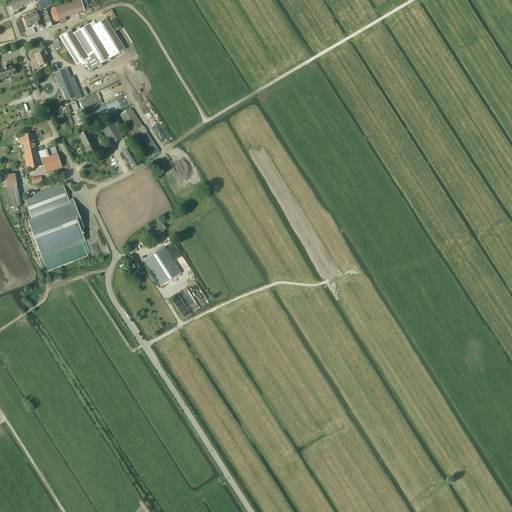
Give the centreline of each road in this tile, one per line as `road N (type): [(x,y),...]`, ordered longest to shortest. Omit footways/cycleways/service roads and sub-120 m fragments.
road 1 (unclassified): [(250,511),(111,297),(113,249),(38,99),(4,0)]
road 2 (track): [(128,173),(415,0)]
road 3 (track): [(83,276),(132,351),(276,283),(327,281)]
road 4 (track): [(97,16),(120,4),(137,11),(208,122)]
road 5 (track): [(0,330),(43,300),(48,287),(22,227),(26,190)]
road 6 (track): [(64,511),(0,410)]
